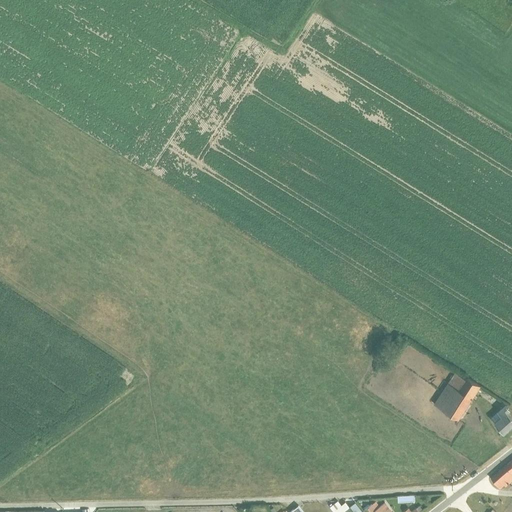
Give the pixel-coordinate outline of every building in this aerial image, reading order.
[(399,335),(393,344),(400,349),(406,340),(399,335)] [(455,372),(434,404),(458,420),(481,386),(466,376),(465,378),(455,372)] [(505,404),(491,418),(504,432),(511,425),(511,417),(508,412),(511,410),(505,404)] [(511,460),(491,478),(500,488),(504,484),(506,486),(511,480),(511,460)] [(414,504),(413,495),(398,496),(398,504),(414,504)] [(333,511),(353,511),(346,501),(342,505),(338,500),(330,507),(333,511)] [(376,501),(364,510),(365,511),(391,511),(385,503),(380,506),(376,501)]
